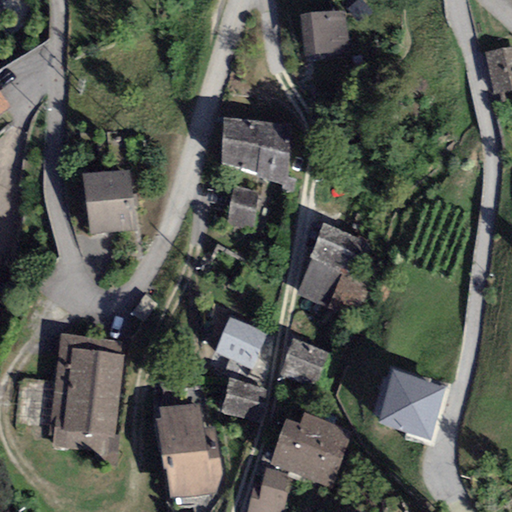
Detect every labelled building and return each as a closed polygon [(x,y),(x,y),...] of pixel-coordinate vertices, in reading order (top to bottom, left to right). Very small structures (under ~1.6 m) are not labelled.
[(371,12),(360,0),(359,0),(348,10),(358,22),(371,12)] [(346,11),(300,15),(303,58),(350,54),(346,11)] [(511,47),(485,51),(492,95),(511,91),(511,47)] [(0,93),(0,115),(10,107),(0,93)] [(293,124),(223,118),(221,164),(256,171),(255,179),(286,186),(293,124)] [(129,169),(82,174),(89,237),(136,232),(129,169)] [(259,193),(232,187),(225,223),(252,229),(259,193)] [(365,242),(324,224),(310,257),(314,258),(298,294),(354,318),(369,284),(350,276),(365,242)] [(268,334),(229,318),(213,355),(253,371),(268,334)] [(121,341),(61,334),(50,436),(54,436),(53,445),(117,452),(119,435),(115,435),(124,356),(120,355),(121,341)] [(330,353),(292,339),(279,375),(317,389),(330,353)] [(446,387),(391,371),(375,424),(430,441),(446,387)] [(29,376),(26,392),(52,396),(54,380),(29,376)] [(269,388),(230,378),(220,413),(260,423),(269,388)] [(200,403),(158,407),(161,418),(156,419),(164,470),(166,470),(171,500),(216,494),(223,476),(216,429),(204,429),(200,403)] [(354,433),(303,414),(299,424),(286,419),(268,464),(332,489),(354,433)] [(283,511),(292,475),(265,469),(260,491),(252,489),(246,511),(283,511)]
